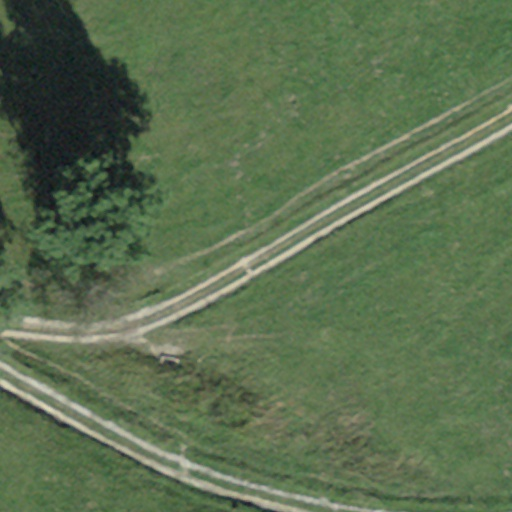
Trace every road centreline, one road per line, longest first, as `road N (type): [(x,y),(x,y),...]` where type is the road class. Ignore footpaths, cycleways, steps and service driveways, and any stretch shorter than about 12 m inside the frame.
road 1 (track): [(0,338),(91,341),(132,325),(511,107)]
road 2 (track): [(270,511),(106,445),(0,380)]
